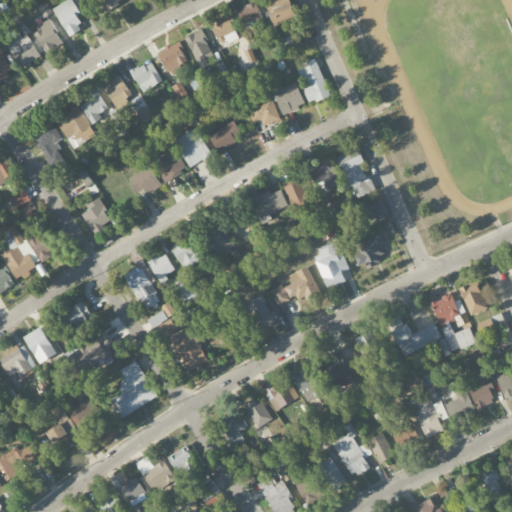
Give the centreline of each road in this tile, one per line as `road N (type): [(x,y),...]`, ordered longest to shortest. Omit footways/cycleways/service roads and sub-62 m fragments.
road 1 (residential): [(511,235),(236,380),(44,511)]
road 2 (residential): [(255,511),(0,119)]
road 3 (residential): [(359,113),(243,174),(0,327)]
road 4 (residential): [(429,274),(307,0)]
road 5 (residential): [(202,0),(0,119)]
road 6 (secondary): [(511,428),(356,511)]
